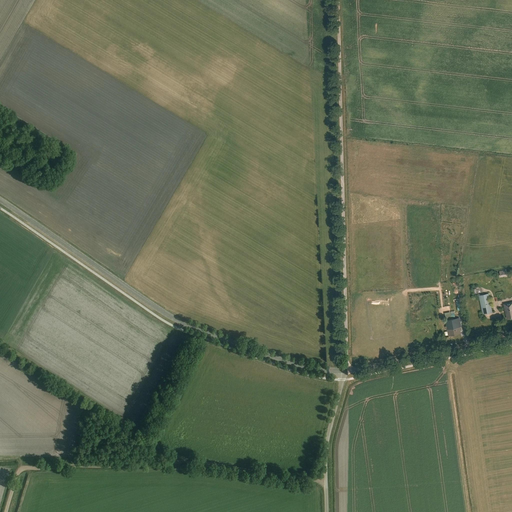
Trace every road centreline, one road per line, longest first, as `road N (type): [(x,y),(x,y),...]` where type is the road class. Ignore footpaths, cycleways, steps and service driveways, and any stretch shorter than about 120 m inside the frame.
road 1 (tertiary): [(343,371),(280,359),(177,320),(0,199)]
road 2 (track): [(343,371),(338,0)]
road 3 (track): [(0,342),(190,463)]
road 4 (track): [(6,511),(16,476),(27,468),(190,463)]
road 5 (tertiary): [(511,338),(343,371)]
road 6 (unclassified): [(326,511),(325,451),(343,371)]
road 7 (track): [(190,463),(325,482)]
